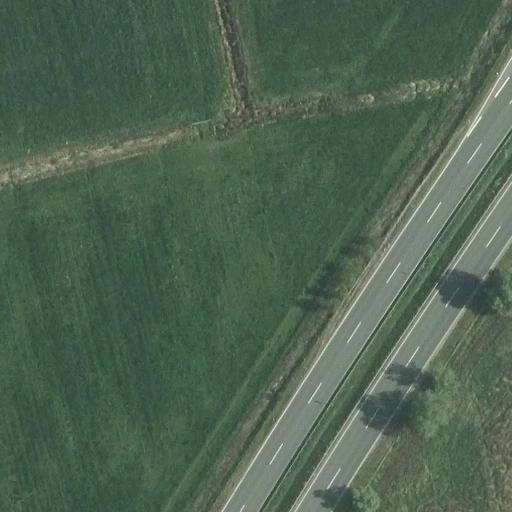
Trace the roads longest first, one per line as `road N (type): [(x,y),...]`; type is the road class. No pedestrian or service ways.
road 1 (motorway): [(511,105),(242,511)]
road 2 (motorway): [(314,511),(511,212)]
